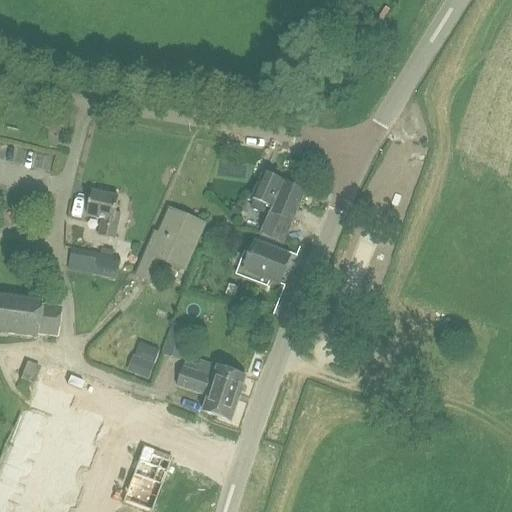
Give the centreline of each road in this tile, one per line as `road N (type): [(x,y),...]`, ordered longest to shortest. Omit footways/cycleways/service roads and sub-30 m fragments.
road 1 (tertiary): [(222,511),(246,433),(364,146)]
road 2 (residential): [(364,146),(86,97)]
road 3 (residential): [(195,409),(71,363),(53,237)]
road 4 (tertiary): [(364,146),(450,0)]
road 5 (residential): [(53,237),(86,97)]
